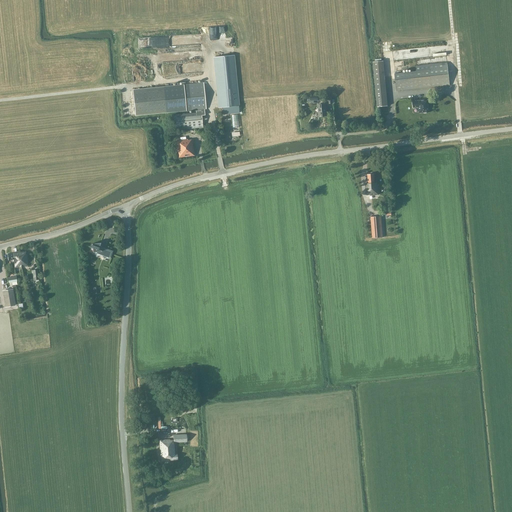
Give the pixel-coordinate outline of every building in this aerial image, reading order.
[(234,55),(214,57),(219,108),(220,108),(223,107),(223,114),(239,113),(239,106),(238,105),(234,55)] [(373,62),(377,107),(387,106),(383,61),(380,61),(380,59),(374,60),(374,62),(373,62)] [(449,85),(447,64),(447,63),(416,66),(416,72),(395,74),(396,91),(449,85)] [(204,109),(206,109),(204,83),(164,87),(133,91),(135,116),(166,113),(196,110),(196,113),(171,115),(172,118),(173,130),(175,130),(203,128),(202,116),(205,115),(204,109)] [(318,100),(318,95),(310,95),(310,99),(308,99),(308,102),(309,103),(312,103),(314,103),(314,101),(318,100)] [(428,99),(412,101),(413,108),(418,108),(419,113),(424,113),(429,113),(428,99)] [(325,104),(317,105),(318,117),(326,116),(325,104)] [(178,158),(194,156),(192,140),(187,140),(176,141),(178,158)] [(370,195),(378,195),(377,183),(375,183),(374,174),(371,174),(370,174),(369,174),(368,175),(368,183),(365,184),(366,195),(370,195)] [(372,238),(383,237),(381,216),(370,217),(372,238)] [(109,258),(111,252),(99,248),(100,243),(92,244),(93,252),(97,252),(97,253),(109,258)] [(21,267),(28,266),(27,256),(26,251),(20,252),(21,267)] [(14,268),(21,267),(20,252),(12,253),(7,254),(8,260),(13,259),(14,268)] [(17,285),(17,282),(16,276),(7,278),(8,283),(9,283),(10,286),(12,286),(12,285),(17,285)] [(6,307),(15,305),(12,290),(3,291),(6,307)] [(187,442),(187,441),(186,434),(173,435),(174,440),(170,440),(170,439),(159,440),(161,461),(177,460),(176,442),(187,442)]
